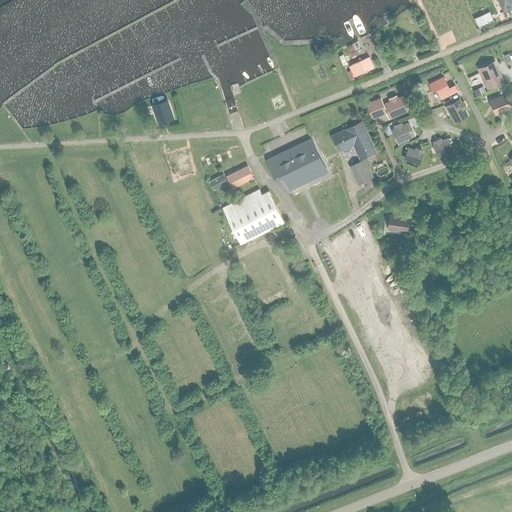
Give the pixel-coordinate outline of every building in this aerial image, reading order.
[(511,0),(494,0),(498,9),(504,6),(506,11),(511,7),(511,0)] [(475,18),(478,26),(492,20),(489,12),(475,18)] [(348,65),(344,55),(340,57),(344,67),(348,65)] [(369,57),(351,65),(356,75),(374,67),(369,57)] [(496,68),(481,74),(487,89),(502,83),(496,68)] [(443,77),(429,83),(433,91),(437,89),(439,92),(438,93),(441,99),(457,91),(454,85),(448,87),(443,77)] [(501,95),(508,92),(505,86),(498,89),(501,95)] [(511,104),(508,94),(494,99),(500,111),(511,106),(511,104)] [(389,119),(408,110),(402,97),(383,105),(381,99),(366,105),(372,118),(386,112),(389,119)] [(167,121),(174,118),(168,99),(151,105),(159,128),(169,124),(167,121)] [(459,100),(450,105),(454,113),(451,115),(455,122),(466,116),(463,109),(460,104),(459,100)] [(412,101),(407,104),(411,113),(416,111),(412,101)] [(360,158),(376,151),(362,122),(332,136),(339,151),(354,144),(360,158)] [(396,129),(392,131),(396,139),(405,135),(406,138),(414,135),(408,123),(401,126),(396,129)] [(392,134),(389,125),(384,127),(387,136),(392,134)] [(435,144),(434,145),(438,155),(452,149),(448,139),(441,142),(435,144)] [(296,166),(298,170),(301,168),(306,179),(325,170),(312,141),(270,161),(277,176),(296,166)] [(184,176),(198,173),(192,149),(178,152),(184,176)] [(214,149),(208,150),(212,165),(233,160),(231,150),(215,154),(214,149)] [(408,149),(405,159),(419,164),(423,154),(421,153),(415,151),(408,149)] [(173,170),(180,168),(177,152),(170,153),(173,170)] [(102,159),(124,162),(125,155),(102,153),(102,159)] [(349,166),(358,184),(359,184),(363,191),(374,186),(370,178),(373,177),(364,158),(349,166)] [(144,178),(148,188),(169,180),(160,159),(150,163),(154,174),(144,178)] [(79,160),(68,176),(80,184),(91,169),(79,160)] [(47,179),(54,177),(50,162),(42,165),(47,179)] [(233,188),(253,178),(247,166),(227,176),(233,188)] [(7,182),(13,186),(22,173),(17,169),(7,182)] [(223,174),(209,181),(214,189),(227,182),(223,174)] [(94,182),(87,200),(93,203),(100,185),(94,182)] [(23,205),(31,189),(25,186),(17,203),(23,205)] [(42,188),(42,195),(61,194),(60,187),(42,188)] [(221,207),(239,245),(284,223),(268,191),(261,194),(258,189),(221,207)] [(125,191),(122,198),(140,205),(143,198),(125,191)] [(389,215),(387,231),(408,233),(409,217),(389,215)] [(117,219),(91,231),(99,248),(125,236),(117,219)] [(219,224),(209,226),(210,237),(221,236),(219,224)] [(190,237),(186,247),(196,250),(200,241),(190,237)] [(53,243),(36,250),(38,257),(56,249),(53,243)] [(228,243),(219,248),(223,257),(233,252),(228,243)] [(130,252),(115,260),(123,276),(139,268),(130,252)] [(247,262),(254,276),(263,272),(260,266),(271,260),(267,252),(247,262)] [(169,254),(153,261),(156,268),(172,260),(169,254)] [(189,257),(189,267),(200,267),(200,257),(189,257)] [(174,267),(168,270),(171,276),(177,274),(174,267)] [(67,274),(53,279),(61,300),(75,295),(67,274)] [(179,274),(162,281),(165,287),(181,279),(179,274)] [(280,275),(259,284),(265,299),(274,295),(272,288),(284,283),(280,275)] [(133,297),(148,286),(143,280),(129,291),(133,297)] [(18,281),(0,287),(0,295),(21,288),(18,281)] [(49,308),(56,304),(47,285),(39,289),(49,308)] [(497,320),(505,317),(496,296),(488,299),(497,320)] [(273,314),(279,325),(292,319),(290,316),(299,311),(295,303),(273,314)] [(475,327),(482,325),(476,305),(469,306),(475,327)] [(317,313),(324,327),(316,330),(320,338),(337,330),(327,308),(317,313)] [(73,322),(75,327),(91,320),(88,315),(73,322)] [(96,326),(78,331),(80,338),(98,333),(96,326)] [(105,344),(86,350),(89,358),(107,352),(105,344)] [(496,374),(503,372),(496,350),(488,353),(496,374)] [(78,386),(92,380),(90,374),(76,380),(78,386)] [(132,388),(150,383),(148,376),(130,381),(132,388)] [(110,404),(124,399),(119,384),(106,389),(110,404)] [(84,406),(104,398),(102,392),(81,399),(84,406)] [(111,409),(89,417),(92,425),(113,417),(111,409)] [(102,443),(118,435),(115,428),(99,437),(102,443)] [(109,460),(130,453),(128,447),(107,454),(109,460)] [(121,480),(138,473),(135,466),(118,473),(121,480)] [(131,497),(145,491),(143,485),(128,491),(131,497)]
